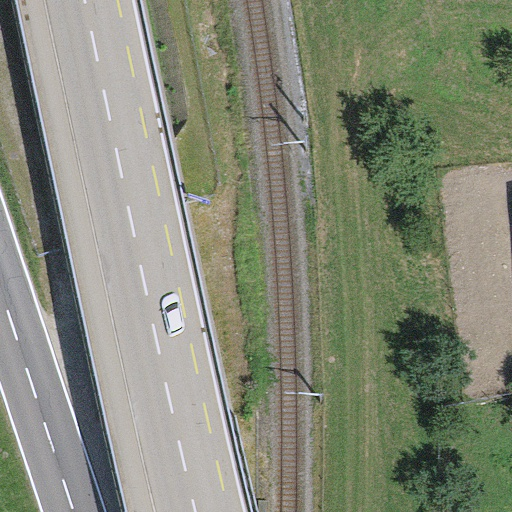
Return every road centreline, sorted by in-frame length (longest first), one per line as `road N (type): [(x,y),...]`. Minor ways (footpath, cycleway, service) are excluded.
road 1 (primary): [(84,0),(194,511)]
road 2 (tertiary): [(76,511),(0,282)]
